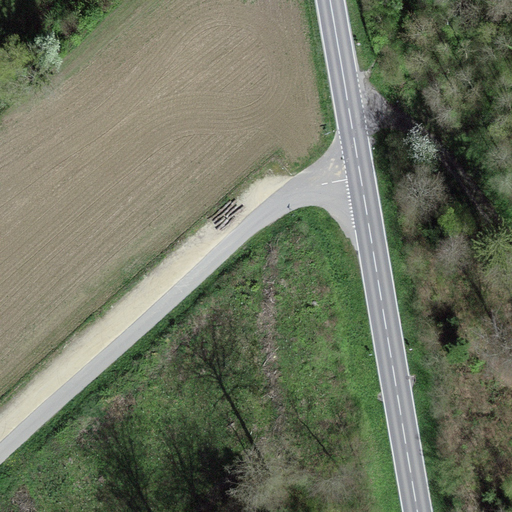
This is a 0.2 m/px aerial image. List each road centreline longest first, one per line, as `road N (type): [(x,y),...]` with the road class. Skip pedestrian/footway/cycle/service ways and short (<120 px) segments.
road 1 (unclassified): [(355,153),(305,179),(0,445)]
road 2 (secondary): [(415,511),(355,153)]
road 3 (track): [(511,242),(431,149),(346,91)]
road 4 (secondary): [(355,153),(328,0)]
